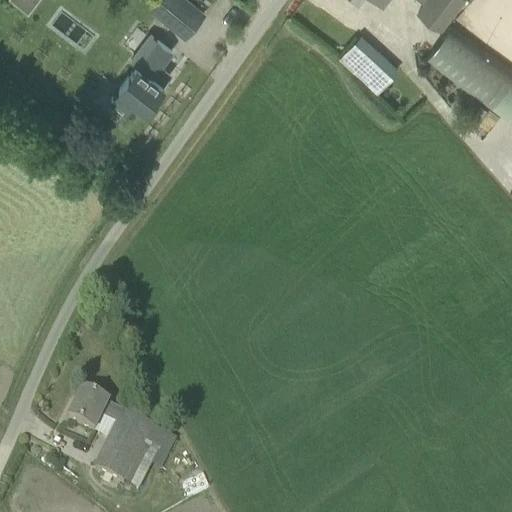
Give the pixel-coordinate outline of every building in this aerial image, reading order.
[(35,0),(12,0),(27,11),(35,0)] [(185,38),(204,14),(187,0),(160,0),(152,10),(185,38)] [(424,0),(416,11),(443,31),(465,0),(424,0)] [(511,104),(511,69),(451,24),(425,60),(490,109),(492,106),(505,115),(511,104)] [(365,32),(341,56),(377,93),(401,70),(365,32)] [(161,66),(172,51),(151,35),(131,60),(137,65),(111,98),(126,109),(133,100),(146,109),(164,85),(163,84),(167,78),(166,70),(161,66)] [(511,179),(511,157),(499,144),(488,155),(511,179)] [(109,406),(83,393),(69,422),(94,434),(102,419),(117,427),(95,471),(124,485),(138,493),(159,451),(158,450),(165,437),(152,429),(153,428),(124,413),(123,414),(108,406),(109,406)]
